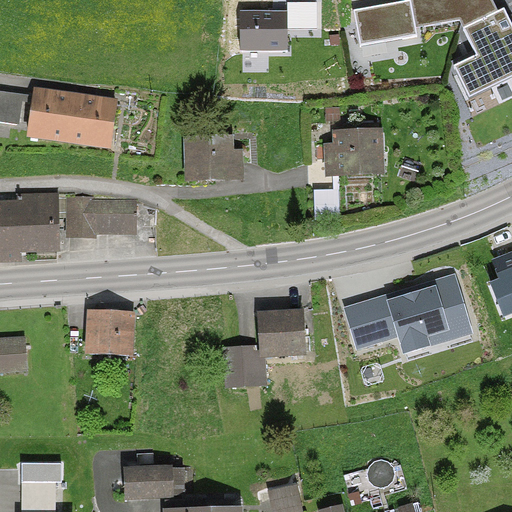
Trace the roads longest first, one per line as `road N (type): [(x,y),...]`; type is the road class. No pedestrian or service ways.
road 1 (secondary): [(245,265),(413,234),(511,196)]
road 2 (residential): [(245,265),(229,242),(133,193),(0,189)]
road 3 (secondary): [(0,283),(245,265)]
